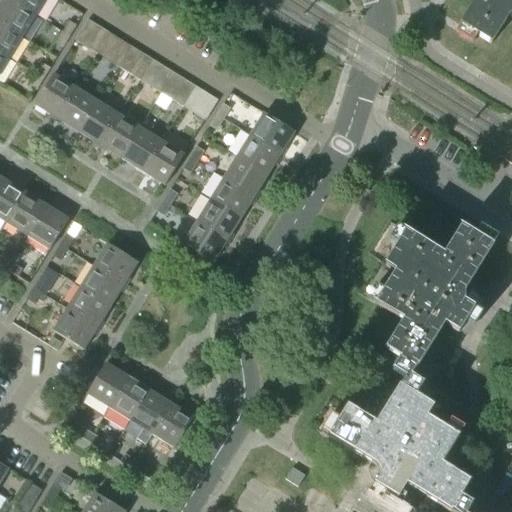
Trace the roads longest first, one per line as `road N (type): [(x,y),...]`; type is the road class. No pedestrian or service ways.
road 1 (unclassified): [(181,511),(237,419),(229,333),(335,147)]
road 2 (residential): [(335,147),(82,0)]
road 3 (residential): [(129,511),(9,431),(47,362),(0,331)]
road 4 (residential): [(492,203),(347,117)]
road 5 (unclassified): [(347,117),(378,28),(373,0)]
